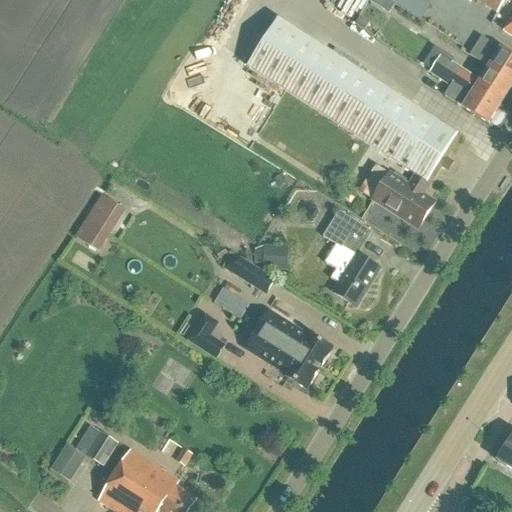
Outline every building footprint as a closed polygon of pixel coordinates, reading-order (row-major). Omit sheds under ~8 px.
[(319,0),(308,16),(318,23),(330,6),(321,0),(319,0)] [(391,17),(396,8),(381,0),(373,0),(370,5),(391,17)] [(475,0),(498,14),(506,0),(475,0)] [(424,196),(442,169),(438,166),(457,137),(277,20),(247,68),(415,177),(409,187),(390,175),(373,202),(418,232),(436,204),(424,196)] [(366,34),(370,27),(359,21),(355,28),(366,34)] [(483,38),(471,56),(490,69),(489,71),(500,78),(502,74),(511,81),(511,56),(502,50),(483,38)] [(442,57),(431,74),(442,81),(447,73),(501,108),(511,90),(511,81),(502,74),(500,78),(489,71),(480,85),(475,82),(477,79),(442,57)] [(442,81),(441,82),(450,88),(443,98),(464,111),(489,127),(501,108),(447,73),(442,81)] [(281,176),(274,181),(278,189),(286,184),(281,176)] [(357,189),(338,209),(365,233),(383,212),(357,189)] [(332,226),(324,240),(337,248),(325,266),(335,273),(331,280),(339,285),(333,295),(357,310),(381,272),(359,257),(366,247),(332,226)] [(262,271),(285,271),(286,249),(262,248),(262,271)] [(223,249),(215,253),(219,259),(226,255),(223,249)] [(233,273),(267,294),(274,284),(240,262),(233,273)] [(258,332),(320,371),(333,350),(311,336),(309,338),(270,313),(258,332)] [(209,339),(214,330),(202,322),(189,343),(201,351),(216,360),(224,349),(209,339)] [(307,391),(320,371),(258,332),(246,350),(286,375),(285,377),(307,391)] [(105,470),(119,448),(90,430),(76,452),(105,470)] [(511,439),(497,463),(511,472),(511,439)] [(191,511),(198,501),(177,488),(180,483),(131,452),(98,504),(110,511),(191,511)] [(184,471),(192,458),(182,452),(173,465),(184,471)]
